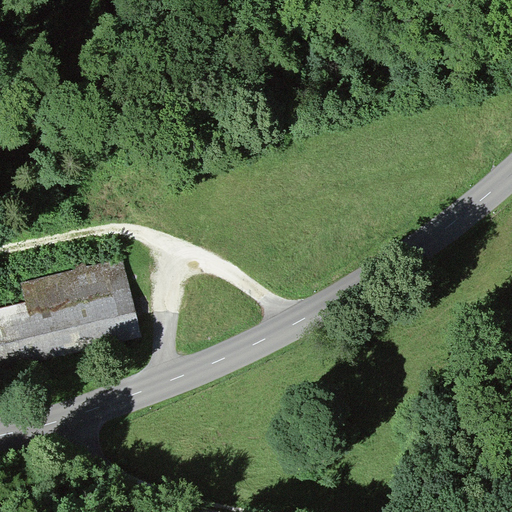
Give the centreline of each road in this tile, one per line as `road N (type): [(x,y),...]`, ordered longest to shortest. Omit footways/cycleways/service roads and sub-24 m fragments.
road 1 (secondary): [(511,173),(403,256),(220,360),(0,435)]
road 2 (track): [(299,319),(166,240),(99,230)]
road 3 (track): [(56,422),(145,486),(242,511)]
road 4 (track): [(166,240),(161,384)]
